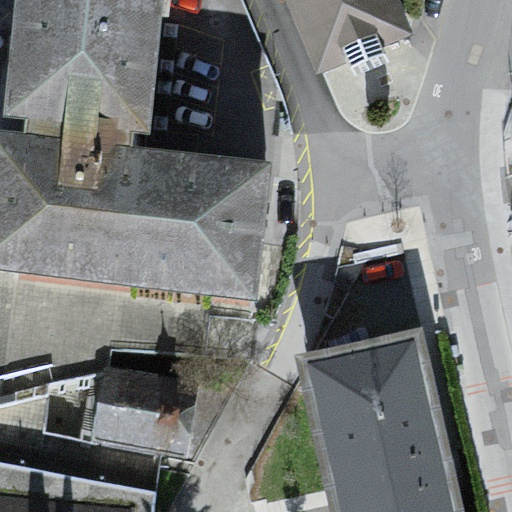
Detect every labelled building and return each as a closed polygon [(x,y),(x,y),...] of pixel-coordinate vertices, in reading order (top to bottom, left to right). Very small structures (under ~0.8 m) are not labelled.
[(157,0),(9,0),(0,78),(0,135),(103,154),(87,287),(209,302),(247,307),(264,173),(138,157),(157,0)] [(414,33),(399,0),(291,0),(324,72),(414,33)] [(511,0),(495,51),(511,57),(511,0)] [(511,57),(495,51),(500,171),(505,249),(511,249),(511,57)] [(103,154),(0,135),(0,275),(87,287),(103,154)] [(209,302),(0,275),(0,465),(158,496),(164,457),(93,443),(107,367),(110,350),(207,355),(209,302)] [(464,511),(420,330),(293,356),(325,490),(330,511),(464,511)] [(202,384),(107,367),(93,443),(164,457),(188,460),(202,384)] [(149,511),(158,496),(0,465),(0,511),(149,511)]
